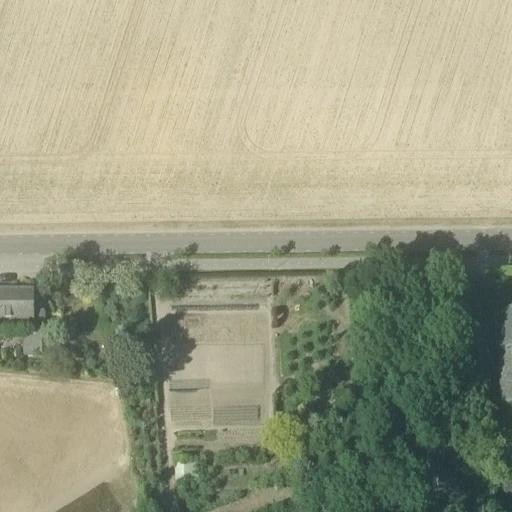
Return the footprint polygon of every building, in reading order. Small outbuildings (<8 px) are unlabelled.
[(0,326),(12,326),(12,321),(32,321),(32,292),(0,291),(0,326)] [(497,352),(511,350),(511,314),(495,315),(497,352)] [(50,333),(32,333),(32,357),(50,357),(50,333)] [(128,358),(148,357),(147,341),(127,343),(128,358)] [(434,488),(459,480),(451,455),(426,463),(434,488)] [(505,500),(511,498),(511,475),(500,479),(505,500)]
